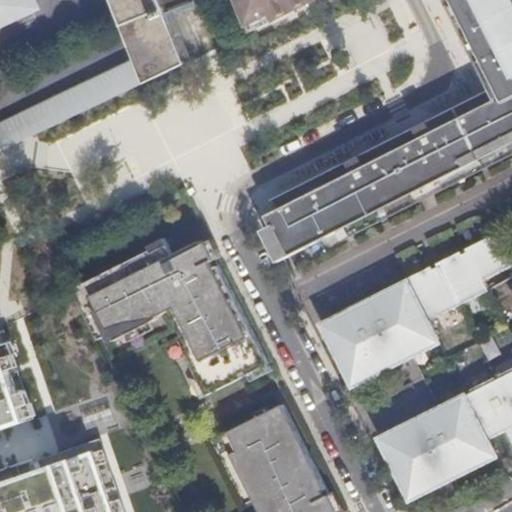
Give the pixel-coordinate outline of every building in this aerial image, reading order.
[(114,0),(147,82),(189,62),(168,8),(186,1),(185,0),(114,0)] [(256,30),(257,31),(279,19),(317,0),(243,0),(249,13),(256,30)] [(511,0),(450,0),(493,84),(499,81),(501,86),(495,89),(361,156),(282,195),(288,206),(269,215),(274,225),(269,228),(285,259),(290,256),(511,145),(511,0)] [(414,277),(323,322),(358,390),(448,345),(435,319),(490,291),(483,278),(511,263),(511,256),(500,233),(469,249),(439,264),(414,277)] [(168,242),(75,289),(100,339),(111,333),(169,304),(184,333),(178,336),(208,394),(270,363),(209,242),(205,244),(203,240),(174,254),(168,242)] [(91,343),(70,353),(77,368),(99,358),(91,343)] [(15,344),(0,348),(0,511),(118,511),(100,451),(79,457),(74,439),(46,447),(15,344)] [(470,394),(382,438),(416,507),(454,488),(450,480),(500,455),(495,443),(511,435),(511,437),(511,372),(506,376),(510,384),(504,386),(500,379),(477,390),(481,398),(474,402),(470,394)] [(127,462),(141,454),(147,465),(161,456),(124,392),(96,408),(127,462)] [(262,511),(339,511),(285,403),(223,434),(262,511)]
